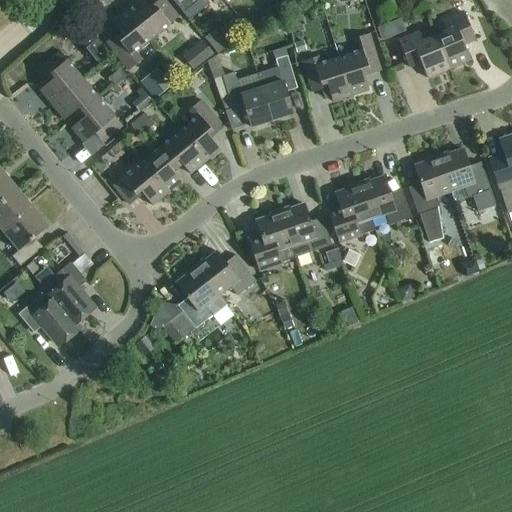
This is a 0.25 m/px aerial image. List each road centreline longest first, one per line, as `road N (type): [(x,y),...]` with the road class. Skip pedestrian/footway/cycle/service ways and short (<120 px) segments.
road 1 (residential): [(145,267),(167,238),(269,173),(511,94)]
road 2 (residential): [(0,413),(121,335),(135,320),(145,267)]
road 3 (residential): [(145,267),(0,104)]
